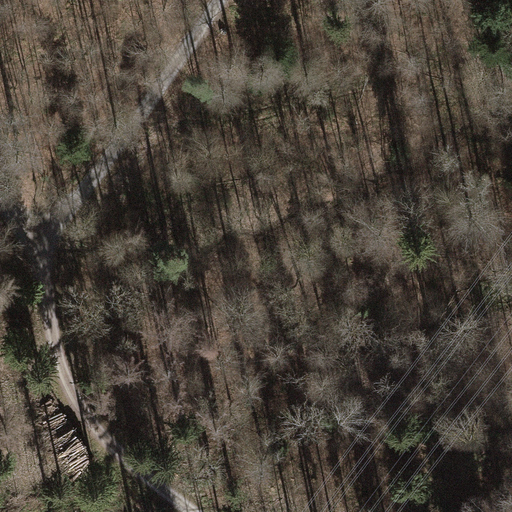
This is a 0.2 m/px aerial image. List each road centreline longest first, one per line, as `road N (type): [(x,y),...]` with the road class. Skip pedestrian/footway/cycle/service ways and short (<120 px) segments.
road 1 (track): [(189,511),(92,429),(72,399),(52,330),(42,240)]
road 2 (track): [(42,240),(84,194),(217,0)]
